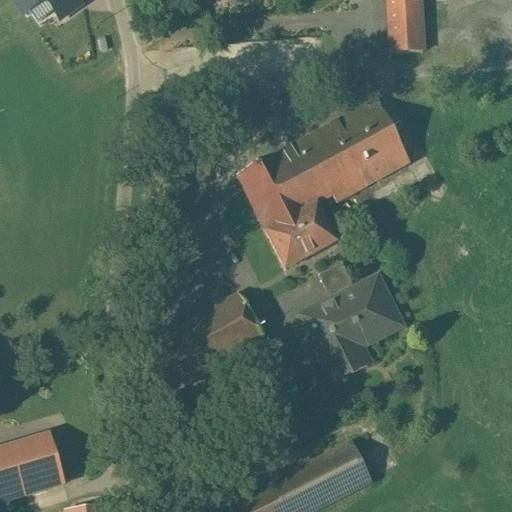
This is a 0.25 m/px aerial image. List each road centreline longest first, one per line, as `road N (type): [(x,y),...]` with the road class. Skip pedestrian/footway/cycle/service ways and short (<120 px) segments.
road 1 (unclassified): [(132,511),(117,429),(111,315),(132,61),(113,0)]
road 2 (track): [(0,361),(111,315)]
